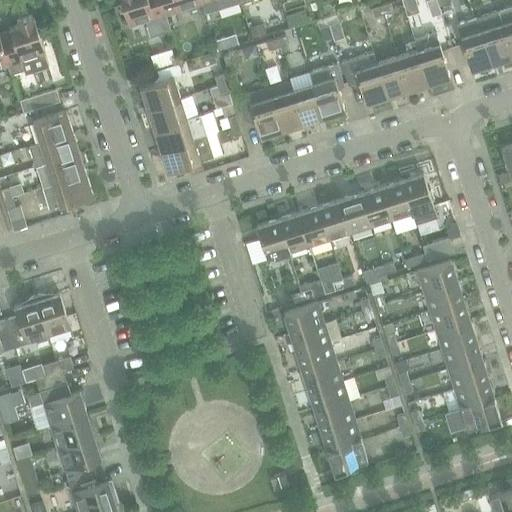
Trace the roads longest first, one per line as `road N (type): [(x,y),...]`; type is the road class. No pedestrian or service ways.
road 1 (residential): [(213,193),(449,121)]
road 2 (residential): [(127,216),(71,0)]
road 3 (residential): [(511,312),(449,121)]
road 4 (residential): [(123,394),(78,233)]
road 5 (residential): [(258,352),(213,193)]
